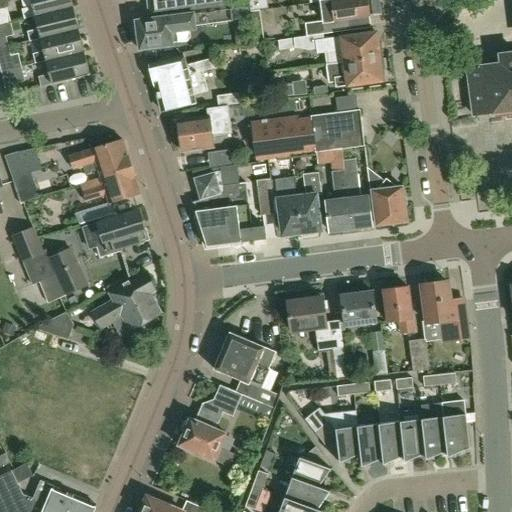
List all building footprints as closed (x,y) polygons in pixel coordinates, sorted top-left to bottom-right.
[(73,6),(71,0),(30,0),(32,7),(22,10),(24,19),(34,16),(73,6)] [(208,10),(208,12),(231,9),(229,0),(147,0),(150,18),(208,10)] [(264,9),(262,0),(248,0),(250,11),(264,9)] [(379,0),(330,0),(321,1),(323,20),(323,21),(305,23),(307,36),(351,29),(349,17),(374,14),(378,13),(380,10),(381,7),(381,4),(380,0),(379,0)] [(78,29),(73,6),(34,16),(38,29),(28,32),(30,41),(40,39),(40,38),(78,29)] [(189,37),(188,25),(232,19),(231,9),(208,12),(208,10),(150,18),(136,20),(139,49),(156,47),(173,44),(186,42),(189,37)] [(263,42),(261,28),(249,30),(251,43),(263,42)] [(84,52),(78,29),(40,38),(40,39),(43,52),(33,54),(35,64),(45,61),(84,52)] [(383,56),(381,42),(378,43),(376,32),(316,42),(318,54),(327,53),(329,64),(345,62),(383,56)] [(310,50),(307,36),(278,41),(279,50),(296,48),(310,50)] [(13,69),(8,47),(0,48),(0,67),(1,72),(13,69)] [(89,75),(84,52),(45,61),(48,75),(39,77),(41,86),(89,75)] [(511,110),(511,52),(500,54),(501,64),(467,68),(474,116),(511,110)] [(171,79),(203,71),(214,68),(212,59),(186,65),(184,56),(150,65),(156,86),(172,82),(171,79)] [(383,80),(382,70),(385,69),(383,56),(345,62),(329,64),(327,64),(329,80),(330,83),(335,82),(336,87),(383,80)] [(16,81),(13,69),(1,72),(7,95),(14,93),(19,92),(16,81)] [(197,102),(196,95),(208,92),(203,71),(171,79),(172,82),(156,86),(162,111),(197,102)] [(275,88),(277,99),(295,96),(293,85),(275,88)] [(326,94),(325,88),(312,90),(313,96),(326,94)] [(239,104),(238,94),(217,97),(219,107),(239,104)] [(360,109),(311,115),(316,151),(365,145),(360,109)] [(252,123),(257,159),(316,151),(311,115),(252,123)] [(178,120),(182,151),(214,146),(212,136),(232,133),(230,116),(210,119),(210,116),(178,120)] [(132,168),(123,140),(70,156),(74,169),(84,166),(87,174),(99,170),(101,178),(132,168)] [(21,203),(41,198),(32,173),(44,169),(36,150),(19,153),(5,156),(21,203)] [(373,225),(369,196),(360,197),(355,159),(343,161),(345,171),(344,171),(351,228),(373,225)] [(224,193),(221,170),(220,170),(219,167),(213,168),(192,171),(201,200),(224,193)] [(140,194),(132,168),(101,178),(102,178),(82,184),(87,201),(107,195),(109,203),(140,194)] [(266,239),(265,225),(251,226),(246,183),(239,183),(237,168),(221,170),(224,193),(201,200),(193,202),(206,240),(216,245),(240,242),(266,239)] [(351,228),(344,171),(331,172),(334,200),(326,201),(330,231),(351,228)] [(320,229),(317,208),(319,208),(319,203),(323,202),(319,172),(303,174),(306,196),(297,197),(302,235),(318,232),(317,230),(320,229)] [(302,235),(297,197),(288,198),(285,176),(270,178),(272,188),(277,190),(278,200),(277,200),(278,213),(281,213),(284,234),(285,234),(286,237),(302,235)] [(378,189),(373,190),(377,225),(407,221),(403,186),(398,187),(387,178),(378,189)] [(258,215),(271,213),(267,182),(254,183),(258,215)] [(147,239),(139,211),(90,225),(83,227),(89,248),(96,246),(99,257),(122,251),(120,247),(147,239)] [(43,254),(33,228),(12,236),(32,285),(40,282),(48,303),(67,295),(57,274),(55,275),(47,258),(49,257),(47,253),(43,254)] [(69,247),(49,257),(47,258),(55,275),(57,274),(67,295),(87,285),(69,247)] [(115,320),(124,335),(163,312),(151,292),(156,291),(148,271),(109,293),(113,300),(96,310),(105,326),(115,320)] [(470,339),(465,301),(451,303),(448,282),(421,286),(427,323),(439,321),(441,337),(454,336),(454,341),(470,339)] [(388,321),(399,320),(401,333),(414,331),(408,287),(384,290),(388,321)] [(373,292),(341,296),(345,325),(377,321),(373,292)] [(318,327),(321,351),(344,348),(340,320),(327,322),(323,298),(287,303),(291,331),(318,327)] [(73,325),(66,313),(38,327),(39,330),(68,340),(73,325)] [(12,336),(15,328),(6,324),(2,332),(12,336)] [(269,368),(276,352),(266,347),(231,333),(215,370),(250,384),(256,387),(257,386),(262,388),(270,369),(269,368)] [(387,375),(382,333),(371,335),(376,376),(387,375)] [(411,364),(428,362),(426,340),(409,341),(411,364)] [(348,356),(339,357),(340,377),(349,376),(348,356)] [(429,369),(428,362),(411,364),(412,371),(429,369)] [(92,429),(124,441),(147,382),(115,370),(92,429)] [(456,374),(440,376),(441,386),(457,384),(456,374)] [(441,386),(440,376),(424,378),(425,388),(441,386)] [(414,389),(413,379),(397,381),(398,391),(414,389)] [(392,391),(391,381),(375,383),(376,393),(392,391)] [(354,385),(355,395),(371,394),(370,384),(354,385)] [(355,395),(354,385),(338,387),(339,397),(355,395)] [(244,395),(222,386),(215,400),(219,411),(234,417),(244,395)] [(262,388),(257,386),(256,387),(252,398),(274,408),(279,395),(262,388)] [(269,421),(273,410),(262,406),(258,417),(269,421)] [(427,455),(423,420),(422,410),(401,413),(402,423),(405,457),(405,463),(407,462),(413,463),(413,460),(426,455),(427,455)] [(470,449),(466,415),(444,418),(448,452),(447,452),(448,458),(449,457),(456,459),(456,455),(470,449)] [(216,460),(231,466),(236,455),(221,448),(227,434),(191,418),(190,421),(186,422),(183,429),(185,433),(179,446),(215,461),(216,460)] [(448,452),(444,418),(423,420),(427,455),(426,455),(427,460),(428,460),(435,461),(434,457),(447,452),(448,452)] [(362,455),(359,427),(337,430),(330,421),(315,433),(337,461),(340,461),(340,463),(342,463),(351,464),(350,459),(361,455),(362,455)] [(405,457),(402,423),(380,425),(384,459),(383,460),(384,465),(385,465),(392,466),(392,462),(405,457)] [(384,459),(380,425),(359,427),(362,455),(361,455),(362,468),(364,467),(371,468),(370,465),(383,460),(384,459)] [(332,469),(330,468),(331,466),(316,448),(303,458),(301,458),(293,479),(319,488),(319,487),(326,478),(331,479),(332,470),(332,469)] [(277,455),(267,451),(261,467),(271,470),(277,455)] [(0,467),(10,463),(5,454),(0,456),(0,467)] [(91,511),(95,504),(44,483),(37,500),(27,496),(21,485),(36,477),(30,465),(15,472),(14,470),(0,476),(0,511),(91,511)] [(269,475),(259,472),(254,487),(263,490),(269,475)] [(330,502),(330,493),(331,492),(319,487),(319,488),(293,479),(286,499),(318,511),(318,510),(325,500),(330,502)] [(261,495),(252,492),(246,507),(256,511),(261,495)] [(206,511),(207,510),(186,502),(182,511),(147,496),(139,511),(206,511)] [(323,511),(318,510),(318,511),(286,499),(280,511),(323,511)]
